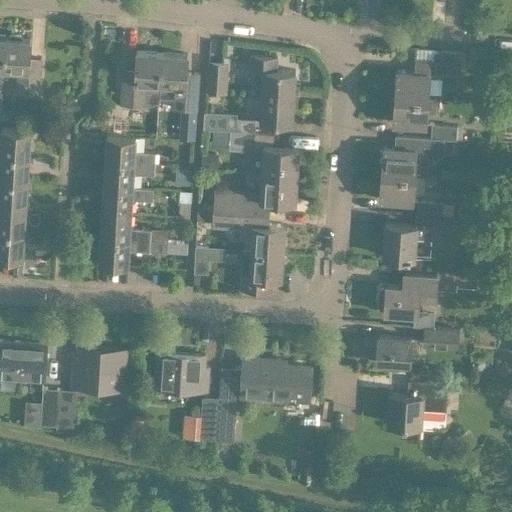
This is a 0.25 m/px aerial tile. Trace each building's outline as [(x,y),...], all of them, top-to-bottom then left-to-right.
[(29,37),(3,35),(0,77),(1,77),(2,66),(17,67),(16,90),(38,92),(41,55),(28,54),(29,37)] [(395,68),(393,94),(426,96),(435,97),(437,97),(438,90),(426,89),(428,70),(434,70),(460,72),(461,50),(436,49),(415,46),(414,57),(415,57),(414,69),(395,68)] [(135,48),(134,66),(122,66),(119,100),(142,102),(143,90),(159,91),(159,81),(161,50),(135,48)] [(188,52),(161,50),(159,81),(174,82),(172,104),(195,106),(197,71),(187,70),(188,52)] [(249,52),(248,66),(261,67),(260,78),(260,91),(293,94),(294,68),(275,67),(276,54),(249,52)] [(492,71),(504,72),(505,57),(493,56),(492,71)] [(220,87),(221,59),(207,58),(206,85),(220,87)] [(291,119),(293,94),(260,91),(258,117),(291,119)] [(435,97),(426,96),(393,94),(392,120),(424,122),(425,109),(434,109),(435,97)] [(237,108),(204,106),(203,124),(230,125),(230,127),(253,128),(254,116),(236,115),(237,108)] [(125,116),(107,115),(107,131),(124,132),(125,116)] [(430,121),(429,135),(442,136),(455,136),(456,123),(430,121)] [(511,123),(500,122),(498,154),(511,155),(511,123)] [(0,125),(0,149),(28,151),(29,126),(0,124),(0,125)] [(253,129),(253,128),(230,127),(229,142),(261,143),(260,147),(248,146),(247,167),(259,168),(259,169),(295,171),(297,144),(272,142),(273,130),(253,129)] [(103,157),(153,160),(153,149),(133,148),(134,133),(105,132),(103,157)] [(382,144),(380,170),(413,172),(425,173),(425,161),(441,151),(442,136),(429,135),(394,132),(393,145),(382,144)] [(0,174),(26,176),(28,151),(0,149),(0,174)] [(201,149),(200,164),(214,165),(215,150),(201,149)] [(102,182),(131,184),(132,170),(152,171),(153,160),(103,157),(102,182)] [(174,164),(173,181),(188,182),(189,165),(174,164)] [(511,164),(505,164),(503,187),(511,187),(511,164)] [(293,198),(295,171),(259,169),(257,190),(220,187),(212,187),(211,203),(197,202),(197,204),(211,205),(267,209),(268,197),(293,198)] [(411,198),(413,172),(380,170),(378,196),(411,198)] [(0,201),(24,203),(26,176),(0,174),(0,201)] [(151,185),(131,184),(102,182),(100,207),(129,209),(130,195),(151,196),(151,185)] [(189,210),(190,186),(180,185),(178,212),(189,213),(189,210)] [(417,198),(416,211),(442,212),(442,200),(417,198)] [(0,226),(23,228),(24,203),(0,201),(0,226)] [(267,209),(211,205),(197,204),(196,216),(210,216),(210,218),(250,220),(248,245),(248,246),(281,248),(283,222),(266,221),(267,209)] [(129,209),(100,207),(98,233),(167,238),(167,235),(168,223),(149,222),(149,225),(128,224),(129,209)] [(384,220),(382,252),(428,255),(429,235),(433,236),(433,224),(450,225),(451,213),(442,212),(416,211),(415,210),(414,222),(384,220)] [(0,253),(21,255),(23,228),(0,226),(0,253)] [(98,233),(97,260),(126,262),(127,246),(147,248),(147,247),(186,249),(187,237),(167,235),(167,238),(98,233)] [(194,243),(193,268),(205,269),(207,244),(194,243)] [(270,274),(280,274),(281,248),(248,246),(248,245),(240,245),(238,285),(269,287),(270,274)] [(382,309),(416,311),(417,295),(434,296),(435,283),(456,285),(456,281),(485,283),(486,269),(457,267),(457,266),(436,264),(435,272),(402,270),(401,282),(384,281),(382,309)] [(423,323),(422,337),(455,339),(456,326),(423,323)] [(376,332),(374,359),(407,361),(408,346),(417,347),(418,335),(376,332)] [(0,337),(0,374),(43,376),(45,339),(0,337)] [(72,364),(70,382),(122,386),(125,345),(78,342),(76,364),(72,364)] [(157,348),(154,384),(205,387),(206,371),(201,371),(203,351),(157,348)] [(241,365),(233,365),(231,391),(308,396),(310,362),(284,361),(284,357),(241,354),(241,365)] [(400,433),(418,434),(420,406),(445,407),(447,379),(416,378),(415,391),(388,390),(387,420),(401,421),(400,433)] [(56,422),(58,385),(42,384),(39,421),(56,422)] [(75,386),(58,385),(56,422),(55,427),(72,428),(75,386)] [(216,436),(218,394),(201,393),(198,435),(216,436)] [(218,394),(216,436),(232,437),(235,395),(231,395),(218,394)] [(300,445),(297,478),(314,479),(317,446),(300,445)]
